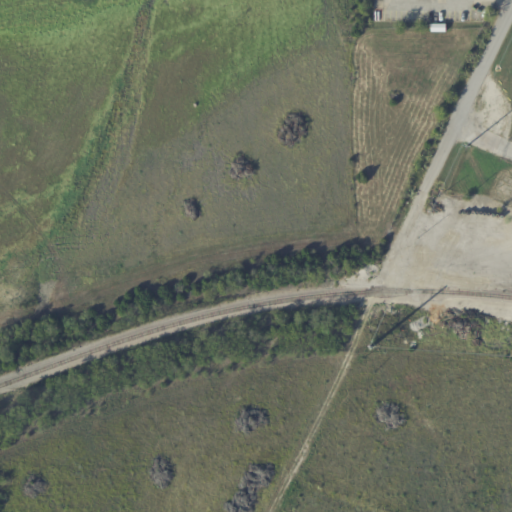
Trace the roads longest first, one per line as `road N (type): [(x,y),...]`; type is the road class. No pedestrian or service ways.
road 1 (residential): [(375,292),(511,0)]
road 2 (track): [(270,511),(375,292)]
